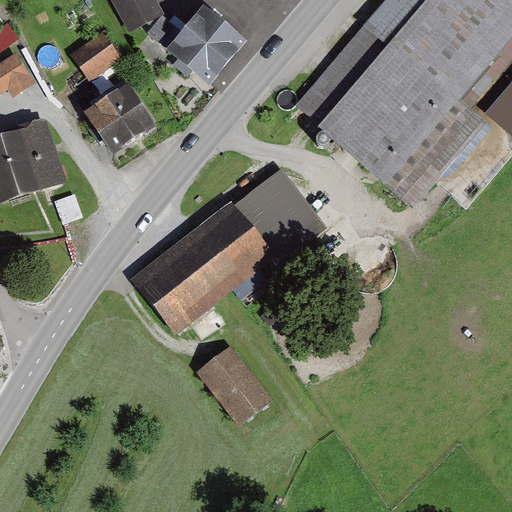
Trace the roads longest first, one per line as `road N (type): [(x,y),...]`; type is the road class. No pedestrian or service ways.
road 1 (tertiary): [(0,426),(76,301),(170,175),(321,0)]
road 2 (unknown): [(0,121),(20,113),(59,117),(142,213)]
